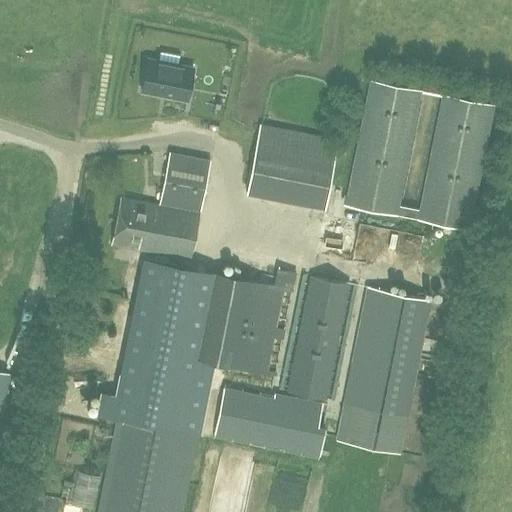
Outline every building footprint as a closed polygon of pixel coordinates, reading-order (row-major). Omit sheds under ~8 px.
[(141,91),(187,100),(193,68),(178,65),(158,61),(147,59),(141,91)] [(494,106),(369,81),(344,204),(469,229),(494,106)] [(245,192),(324,208),(337,141),(259,125),(245,192)] [(154,253),(153,260),(188,266),(203,193),(204,194),(211,163),(167,154),(157,205),(119,197),(110,244),(154,253)] [(356,222),(352,232),(367,238),(371,227),(356,222)] [(381,227),(376,244),(389,247),(394,230),(381,227)] [(188,267),(188,266),(153,260),(148,259),(120,397),(100,392),(95,415),(116,419),(97,511),(180,511),(211,361),(275,374),(295,272),(277,269),(274,284),(188,267)] [(311,275),(287,391),(325,399),(348,283),(311,275)] [(429,299),(366,287),(336,440),(399,453),(429,299)] [(0,426),(10,373),(0,370),(0,426)] [(306,425),(311,402),(274,394),(272,404),(221,394),(214,429),(319,450),(321,441),(324,429),(306,425)] [(70,502),(91,509),(99,477),(79,472),(70,502)]
